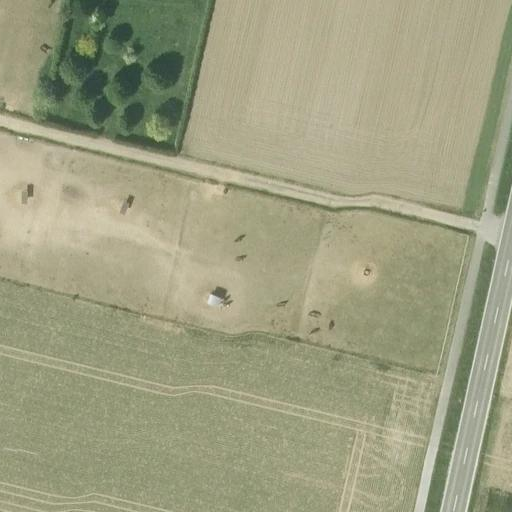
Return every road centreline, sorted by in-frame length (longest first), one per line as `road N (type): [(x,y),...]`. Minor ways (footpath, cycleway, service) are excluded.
road 1 (track): [(511,236),(0,113)]
road 2 (tertiary): [(453,511),(511,247)]
